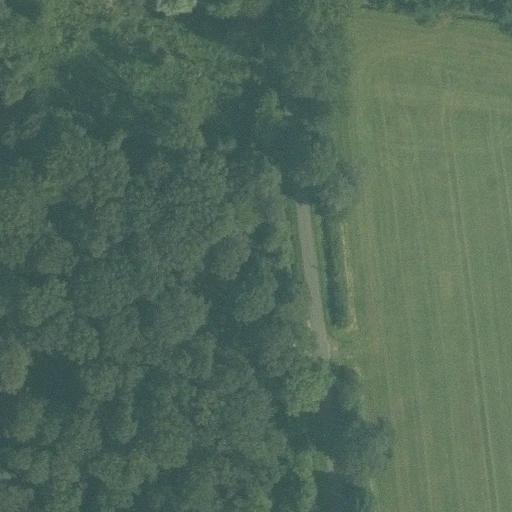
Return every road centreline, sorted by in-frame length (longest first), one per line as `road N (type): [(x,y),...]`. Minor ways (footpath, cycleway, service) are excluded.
road 1 (unclassified): [(275,0),(337,511)]
road 2 (track): [(317,349),(0,344)]
